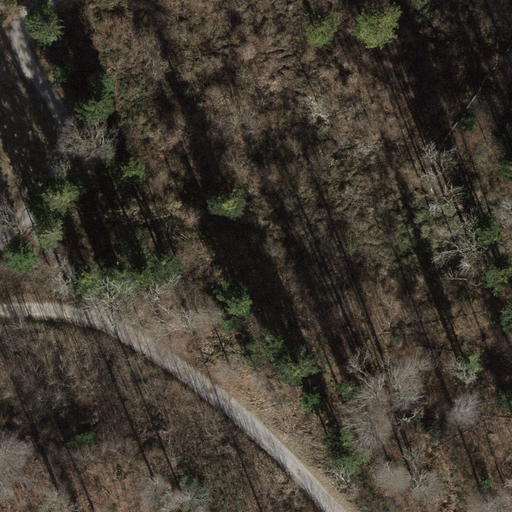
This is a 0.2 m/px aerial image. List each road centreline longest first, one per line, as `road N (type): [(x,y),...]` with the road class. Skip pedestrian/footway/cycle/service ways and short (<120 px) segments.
road 1 (track): [(0,309),(85,315),(125,334),(223,400),(336,511)]
road 2 (track): [(49,0),(23,15),(16,32),(64,117),(64,163),(0,244)]
road 3 (track): [(29,214),(105,323)]
